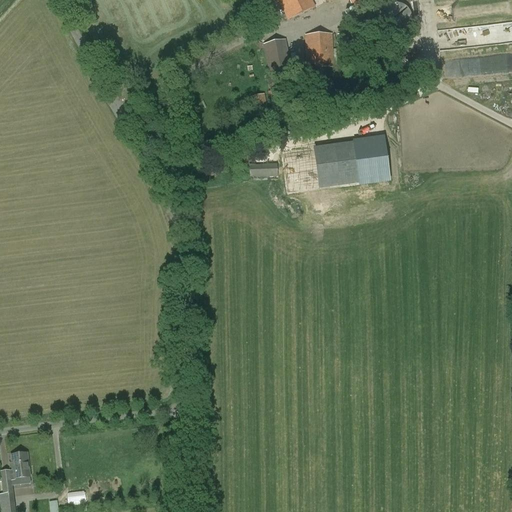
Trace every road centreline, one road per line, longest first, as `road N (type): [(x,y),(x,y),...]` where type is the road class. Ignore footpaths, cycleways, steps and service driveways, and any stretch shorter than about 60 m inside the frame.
road 1 (unclassified): [(186,409),(180,228),(55,0)]
road 2 (unclassified): [(186,409),(0,428)]
